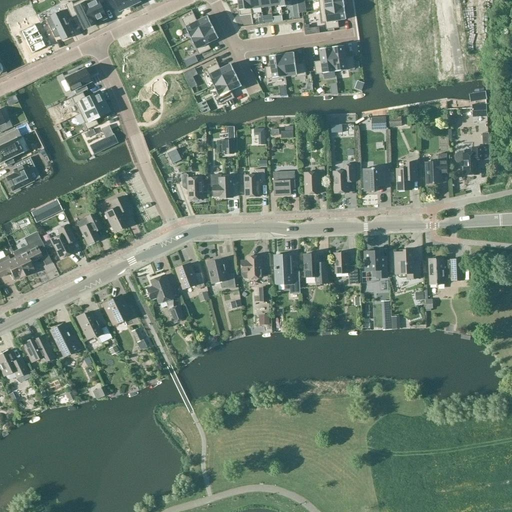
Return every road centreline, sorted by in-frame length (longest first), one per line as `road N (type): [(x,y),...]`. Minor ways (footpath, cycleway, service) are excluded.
road 1 (tertiary): [(511,219),(178,237)]
road 2 (residential): [(178,237),(94,43)]
road 3 (tertiary): [(178,237),(0,327)]
